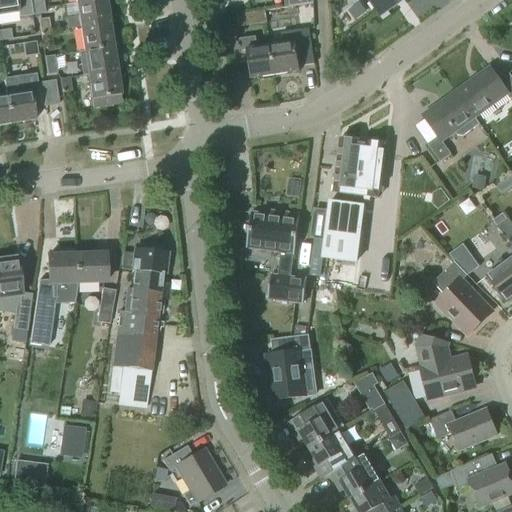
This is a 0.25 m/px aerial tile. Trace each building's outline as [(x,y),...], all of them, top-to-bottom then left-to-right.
[(33,16),(30,0),(0,0),(0,15),(19,12),(20,18),(33,16)] [(30,0),(33,16),(45,14),(43,0),(30,0)] [(103,0),(77,4),(78,16),(65,18),(67,30),(80,28),(109,24),(105,0),(103,0)] [(367,0),(379,16),(395,5),(392,2),(394,0),(367,0)] [(238,28),(266,24),(265,12),(236,16),(238,28)] [(40,34),(51,32),(49,19),(38,21),(40,34)] [(109,24),(80,28),(84,52),(113,47),(109,24)] [(270,47),(274,76),(299,72),(298,63),(312,61),(313,65),(314,65),(309,29),(281,34),(283,45),(270,47)] [(0,41),(12,40),(10,30),(0,31),(0,41)] [(51,32),(40,34),(43,48),(53,46),(51,32)] [(274,76),(270,47),(257,49),(255,38),(239,40),(241,52),(246,52),(251,80),(274,76)] [(117,71),(113,47),(84,52),(88,76),(117,71)] [(47,76),(56,74),(53,57),(45,58),(47,76)] [(471,82),(457,92),(475,118),(508,95),(511,100),(511,99),(511,78),(509,74),(499,82),(490,70),(472,84),(471,82)] [(121,104),(117,71),(88,76),(91,100),(93,109),(121,104)] [(59,80),(62,94),(72,92),(70,78),(59,80)] [(42,83),(46,107),(59,105),(55,81),(42,83)] [(30,92),(6,95),(11,124),(35,120),(33,109),(46,107),(42,83),(29,85),(30,92)] [(474,119),(475,118),(457,92),(441,103),(442,105),(424,118),(438,137),(427,145),(440,163),(451,155),(442,142),(453,134),(455,136),(463,138),(479,126),(474,119)] [(6,95),(0,96),(0,125),(11,124),(6,95)] [(356,196),(363,142),(339,139),(333,193),(356,196)] [(384,145),(363,142),(356,196),(378,198),(384,145)] [(511,186),(511,185),(511,171),(510,171),(501,190),(508,193),(511,186)] [(485,177),(473,175),(471,188),(483,190),(485,177)] [(325,240),(323,259),(357,263),(363,207),(330,203),(325,240)] [(289,278),(292,254),(294,254),(298,216),(267,212),(267,216),(251,214),(246,248),(280,253),(277,277),(270,276),(267,299),(303,304),(306,280),(289,278)] [(502,213),(492,221),(497,227),(507,220),(502,213)] [(505,304),(511,298),(511,226),(507,220),(497,227),(511,247),(511,258),(486,277),(505,304)] [(321,277),(323,259),(325,240),(314,239),(310,276),(321,277)] [(133,271),(136,272),(136,271),(149,273),(146,294),(169,297),(171,284),(162,283),(163,275),(166,275),(169,253),(166,253),(164,250),(142,247),(139,250),(136,249),(136,254),(125,252),(122,269),(133,270),(133,271)] [(74,304),(78,284),(77,255),(48,256),(49,281),(38,281),(29,345),(48,347),(54,304),(74,304)] [(105,255),(77,255),(78,284),(106,283),(105,255)] [(16,260),(0,262),(0,299),(21,296),(19,282),(23,281),(21,261),(17,262),(16,260)] [(468,335),(491,313),(461,282),(467,276),(454,263),(433,284),(445,296),(435,305),(448,319),(450,317),(468,335)] [(136,272),(133,290),(128,289),(125,312),(120,312),(113,367),(123,369),(120,395),(118,405),(145,409),(149,372),(150,372),(158,315),(162,315),(164,300),(168,301),(169,297),(146,294),(149,273),(136,271),(136,272)] [(102,289),(97,323),(109,325),(115,291),(102,289)] [(300,352),(310,351),(308,336),(270,341),(272,355),(265,356),(267,373),(269,373),(273,401),(306,397),(300,352)] [(428,399),(474,387),(467,358),(450,363),(446,349),(448,345),(421,337),(417,349),(423,370),(421,370),(428,399)] [(123,369),(113,367),(109,393),(120,395),(123,369)] [(355,382),(371,411),(387,403),(371,373),(355,382)] [(406,425),(425,414),(405,380),(386,390),(406,425)] [(82,401),(80,418),(91,419),(93,403),(82,401)] [(309,450),(339,432),(328,415),(333,412),(326,401),(288,424),(294,435),(299,432),(309,450)] [(384,405),(374,411),(382,425),(392,419),(384,405)] [(460,452),(497,437),(486,410),(456,423),(451,411),(429,421),(438,441),(452,435),(460,452)] [(423,436),(416,424),(405,430),(412,442),(423,436)] [(84,429),(78,428),(74,457),(81,458),(84,429)] [(339,432),(309,450),(319,467),(315,469),(321,480),(330,476),(329,475),(359,457),(353,446),(349,449),(339,432)] [(395,450),(406,444),(401,434),(390,440),(395,450)] [(196,503),(225,486),(203,450),(192,457),(186,447),(162,461),(168,473),(175,469),(189,492),(182,496),(188,507),(195,502),(196,503)] [(367,452),(359,457),(329,475),(330,476),(336,486),(340,484),(350,500),(380,482),(370,466),(374,463),(367,452)] [(492,455),(451,472),(435,479),(441,491),(456,484),(458,490),(470,485),(480,508),(511,494),(511,472),(508,471),(505,466),(498,469),(492,455)] [(15,461),(13,480),(44,484),(46,465),(15,461)] [(431,489),(426,479),(413,487),(418,496),(431,489)] [(390,500),(380,482),(350,500),(356,511),(393,511),(400,508),(394,497),(390,500)] [(438,498),(432,488),(431,489),(420,496),(426,506),(438,498)]
